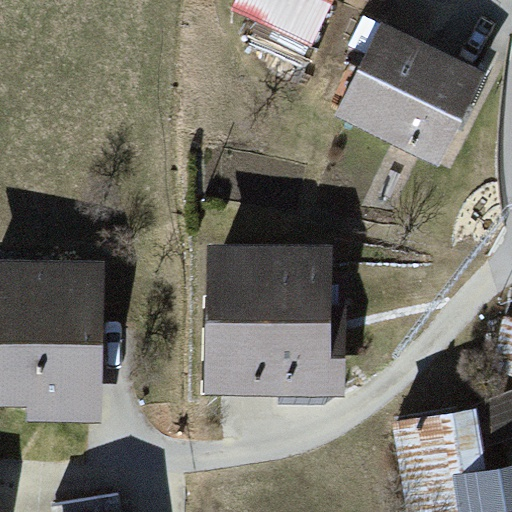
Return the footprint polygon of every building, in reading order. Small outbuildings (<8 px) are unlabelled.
[(225,0),(226,0),(315,44),(336,0),(225,0)] [(464,153),(498,66),(373,18),(339,105),(464,153)] [(344,235),(205,238),(208,384),(346,382),(344,235)] [(109,259),(0,256),(0,416),(104,419),(109,259)] [(486,398),(393,414),(410,511),(511,511),(511,451),(496,454),(486,398)]
